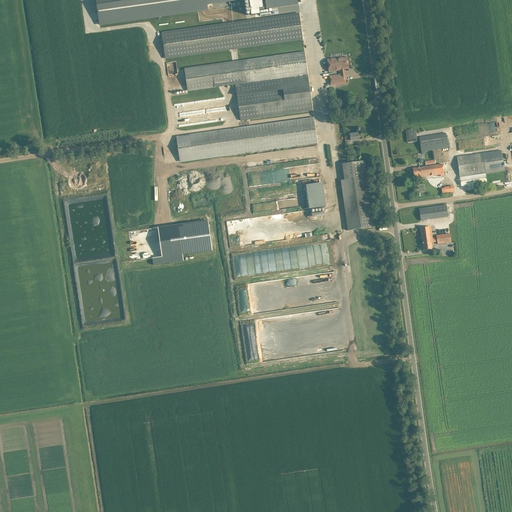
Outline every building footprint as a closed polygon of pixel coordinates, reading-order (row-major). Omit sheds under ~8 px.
[(95,0),(98,18),(229,0),(265,0),(266,7),(298,3),(297,0),(95,0)] [(256,9),(259,8),(263,8),(262,0),(255,0),(249,1),(251,15),(257,15),(256,9)] [(165,59),(303,40),(299,13),(162,32),(165,59)] [(240,121),(313,111),(305,52),(184,69),(187,92),(235,85),(240,121)] [(347,57),(342,58),(327,60),(328,67),(329,72),(340,71),(340,77),(330,78),(331,86),(346,83),(345,76),(343,76),(343,70),(344,70),(349,69),(347,57)] [(180,163),(245,154),(318,143),(314,117),(177,137),(180,163)] [(403,131),(405,142),(415,141),(414,141),(415,140),(415,139),(414,138),(411,139),(410,130),(409,130),(408,130),(407,131),(406,131),(405,131),(404,131),(403,131)] [(421,152),(422,154),(423,154),(423,152),(424,152),(438,150),(448,148),(446,133),(419,137),(421,152)] [(504,171),(501,150),(457,157),(460,177),(504,171)] [(374,227),(365,163),(365,161),(342,164),(344,180),(341,181),(347,231),(374,227)] [(417,178),(422,177),(445,174),(443,164),(413,169),(414,177),(417,176),(417,178)] [(326,207),(323,183),(306,185),(309,209),(326,207)] [(442,194),(453,192),(454,192),(453,186),(450,186),(444,187),(444,188),(441,188),(442,194)] [(421,221),(447,217),(446,205),(419,209),(421,221)] [(432,249),(431,244),(431,243),(437,242),(437,245),(451,243),(450,234),(436,236),(436,238),(432,239),(431,227),(421,228),(424,250),(432,249)] [(211,259),(207,229),(128,239),(132,269),(211,259)] [(293,259),(293,264),(310,265),(310,260),(303,260),(303,261),(297,260),(297,254),(296,254),(296,259),(293,259)]
